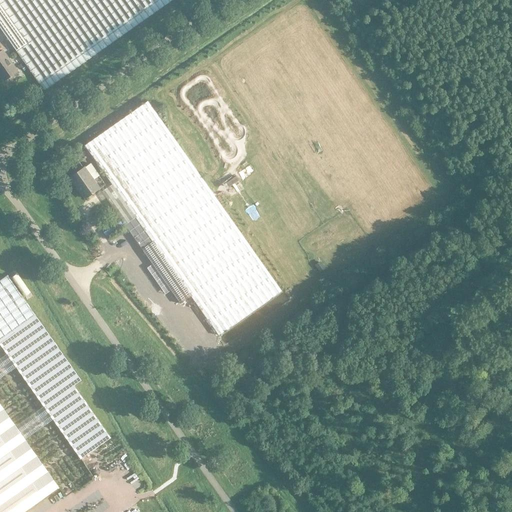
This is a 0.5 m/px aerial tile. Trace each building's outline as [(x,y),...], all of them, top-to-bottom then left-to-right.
[(0,0),(0,27),(44,90),(172,0),(0,0)] [(0,52),(0,75),(4,81),(18,71),(4,50),(0,52)] [(85,146),(149,237),(219,335),(282,290),(148,101),(85,146)] [(85,167),(71,177),(86,198),(99,188),(85,167)] [(0,511),(23,511),(44,498),(0,435),(0,345),(81,460),(111,438),(74,385),(82,380),(7,275),(0,280),(0,511)]
